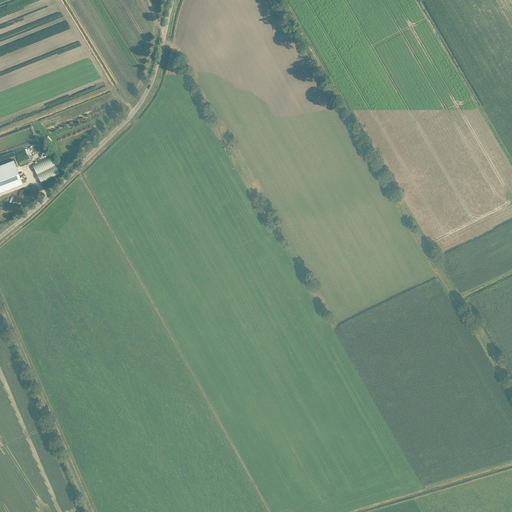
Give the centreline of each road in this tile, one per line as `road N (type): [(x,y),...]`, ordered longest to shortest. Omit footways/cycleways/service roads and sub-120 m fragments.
road 1 (track): [(282,0),(511,391)]
road 2 (unclassified): [(0,236),(138,106),(171,0)]
road 3 (unclassified): [(87,511),(0,308)]
